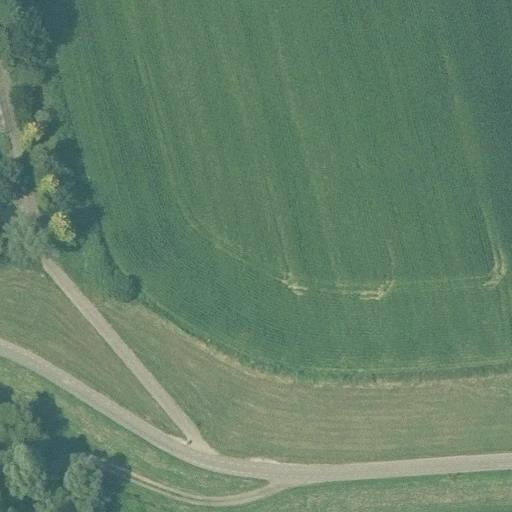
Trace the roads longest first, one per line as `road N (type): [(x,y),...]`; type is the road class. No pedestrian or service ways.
road 1 (unclassified): [(511,465),(288,476),(241,470),(195,459),(0,354)]
road 2 (track): [(288,476),(270,489),(203,505),(81,460),(53,470),(32,511)]
